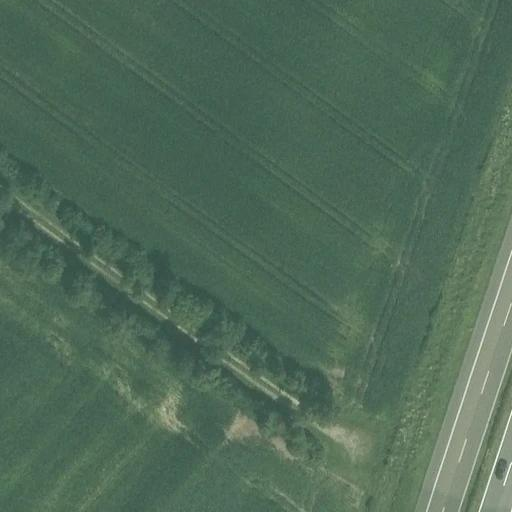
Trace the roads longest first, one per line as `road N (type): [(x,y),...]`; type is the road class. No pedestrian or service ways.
road 1 (track): [(0,195),(331,440)]
road 2 (motorway): [(511,263),(428,511)]
